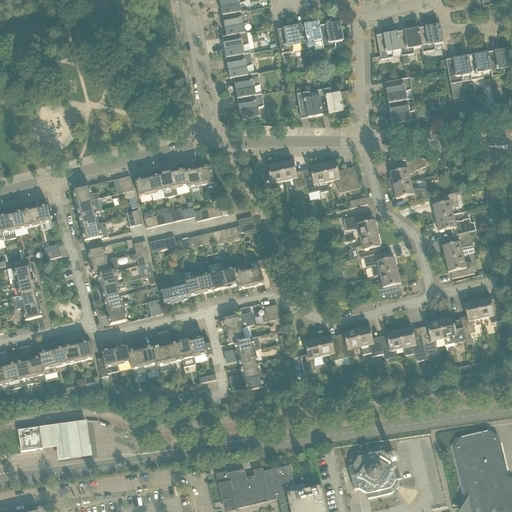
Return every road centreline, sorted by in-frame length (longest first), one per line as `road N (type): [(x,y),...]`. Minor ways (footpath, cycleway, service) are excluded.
road 1 (primary): [(511,412),(0,482)]
road 2 (residential): [(206,313),(268,298),(322,322),(431,297)]
road 3 (unclassified): [(203,511),(198,490),(178,479),(0,502)]
road 4 (residential): [(431,297),(417,237),(379,207),(363,143)]
road 5 (tertiary): [(208,141),(51,179)]
road 6 (tertiary): [(363,143),(208,141)]
road 7 (residential): [(89,323),(51,179)]
road 8 (tertiary): [(208,141),(183,0)]
road 9 (residential): [(89,323),(102,338),(206,313)]
road 10 (residential): [(363,143),(359,17)]
